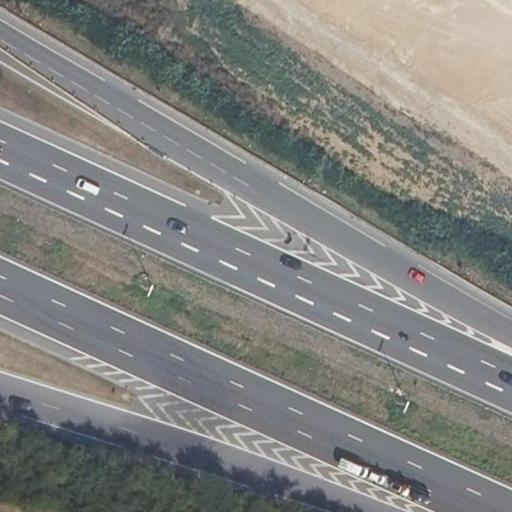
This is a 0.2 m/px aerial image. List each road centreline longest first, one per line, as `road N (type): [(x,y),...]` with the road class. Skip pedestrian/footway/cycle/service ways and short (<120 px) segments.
road 1 (motorway): [(511,331),(0,39)]
road 2 (motorway): [(511,377),(0,143)]
road 3 (motorway): [(0,283),(501,511)]
road 4 (motorway): [(0,386),(370,511)]
